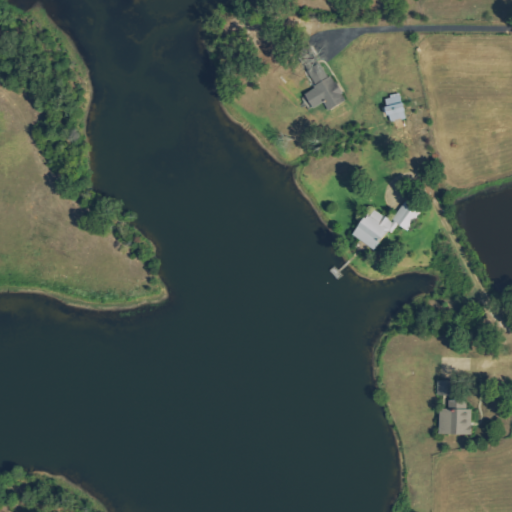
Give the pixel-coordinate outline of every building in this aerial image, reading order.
[(316,109),(328,103),(332,111),(348,103),(328,63),(311,71),(320,88),(309,94),(316,109)] [(393,123),(410,120),(405,97),(389,100),(393,123)] [(411,230),(424,211),(409,201),(396,220),(411,230)] [(400,225),(378,208),(357,235),(379,252),(400,225)] [(441,395),(460,395),(460,381),(441,381),(441,395)] [(444,434),(474,434),(475,408),(470,408),(470,400),(453,400),(453,409),(444,408),(444,434)]
